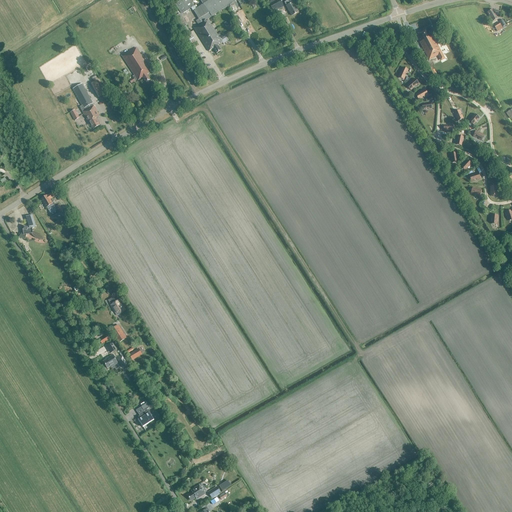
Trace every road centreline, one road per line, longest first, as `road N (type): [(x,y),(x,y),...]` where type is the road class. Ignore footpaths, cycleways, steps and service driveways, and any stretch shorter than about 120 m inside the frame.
road 1 (tertiary): [(0,214),(205,90),(398,15)]
road 2 (unclassified): [(184,511),(0,219)]
road 3 (track): [(511,201),(488,200),(477,161),(443,143),(439,101)]
